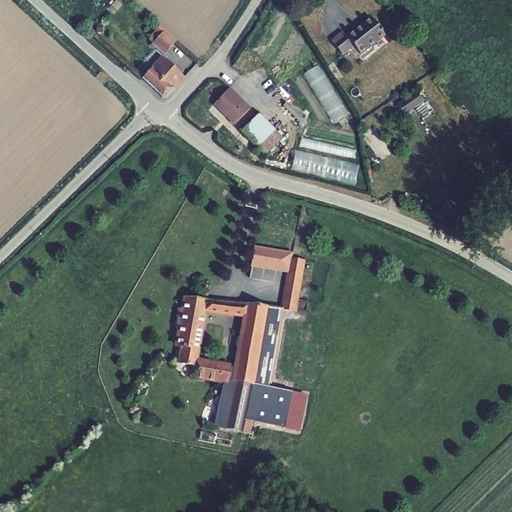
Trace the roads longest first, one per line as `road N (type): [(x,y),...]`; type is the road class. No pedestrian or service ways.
road 1 (unclassified): [(162,115),(247,173),(397,220),(511,277)]
road 2 (unclassified): [(162,115),(131,130),(0,256)]
road 3 (unclassified): [(34,0),(162,115)]
road 4 (unclassified): [(255,0),(226,46),(162,115)]
